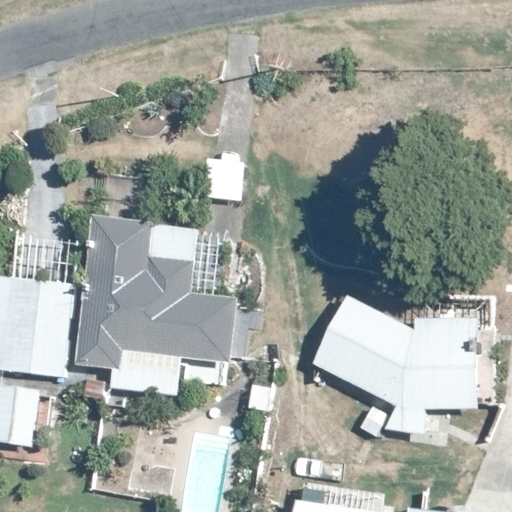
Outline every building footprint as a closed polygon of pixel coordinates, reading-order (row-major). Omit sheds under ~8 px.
[(250,164),(210,160),(206,202),(246,206),(250,164)] [(202,264),(205,230),(160,225),(164,181),(104,175),(83,369),(120,373),(118,391),(182,398),(186,361),(234,366),(241,299),(218,296),(222,266),(202,264)] [(0,275),(0,447),(41,451),(47,376),(68,378),(76,282),(0,275)] [(481,412),(486,325),(411,325),(351,297),(318,367),(403,407),(393,427),(429,438),(434,410),(481,412)] [(224,511),(239,433),(189,424),(173,511),(224,511)]
